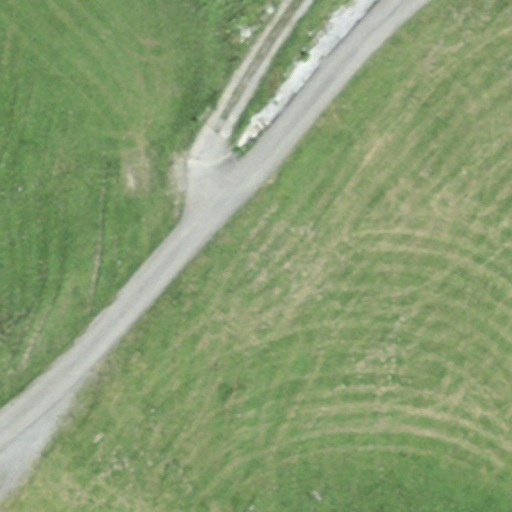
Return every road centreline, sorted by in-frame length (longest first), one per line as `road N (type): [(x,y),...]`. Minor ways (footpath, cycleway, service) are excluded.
road 1 (unclassified): [(0,427),(155,277),(402,0)]
road 2 (track): [(206,214),(216,143),(304,0)]
